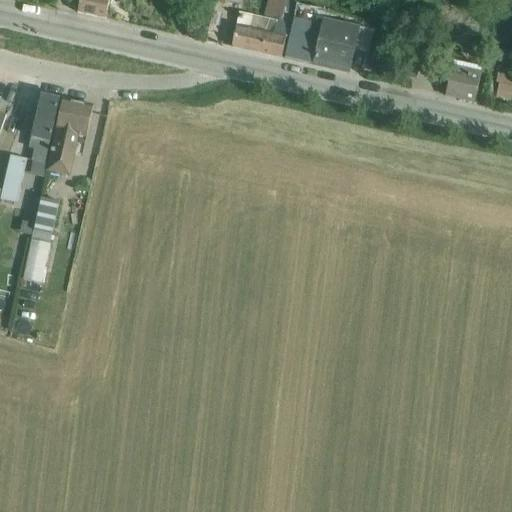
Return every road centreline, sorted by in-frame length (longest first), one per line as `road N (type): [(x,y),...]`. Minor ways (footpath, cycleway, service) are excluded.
road 1 (secondary): [(511,131),(229,71)]
road 2 (secondary): [(229,71),(0,18)]
road 3 (residential): [(0,57),(146,84),(229,71)]
